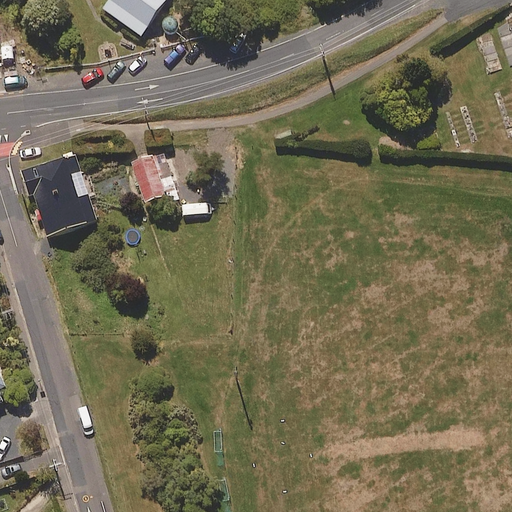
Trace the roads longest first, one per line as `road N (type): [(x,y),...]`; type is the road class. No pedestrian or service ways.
road 1 (secondary): [(399,0),(235,74),(0,114)]
road 2 (unclassified): [(0,186),(98,511)]
